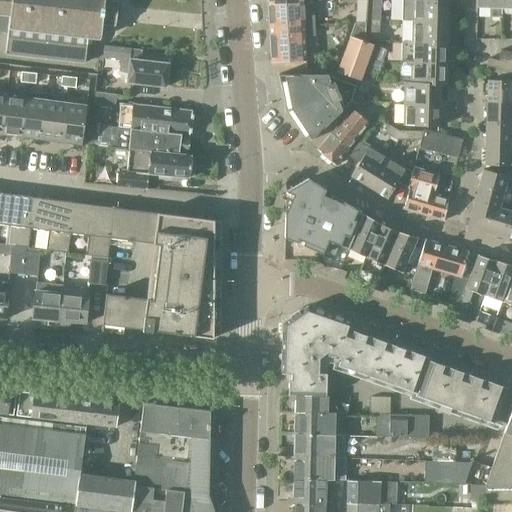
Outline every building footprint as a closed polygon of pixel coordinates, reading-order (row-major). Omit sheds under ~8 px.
[(0,0),(0,32),(9,33),(7,53),(87,62),(90,36),(102,37),(103,22),(117,24),(119,3),(106,2),(105,0),(0,0)] [(364,23),(365,0),(349,0),(348,22),(364,23)] [(401,0),(401,19),(412,19),(448,20),(448,0),(401,0)] [(501,17),(502,7),(501,8),(500,0),(476,0),(477,8),(478,8),(478,6),(490,6),(489,17),(501,17)] [(304,25),(304,30),(315,29),(314,13),(303,13),(302,3),(268,5),(269,28),(304,25)] [(371,8),(370,18),(379,18),(380,8),(371,8)] [(379,18),(370,18),(370,33),(379,34),(379,18)] [(447,41),(448,20),(412,19),(412,40),(447,41)] [(356,23),(350,37),(363,42),(364,23),(356,23)] [(269,28),(271,62),(306,59),(304,37),(315,36),(315,29),(304,30),(304,25),(269,28)] [(373,45),(363,42),(350,37),(337,71),(360,80),(360,79),(373,45)] [(400,61),(411,61),(447,62),(447,41),(412,40),(401,40),(400,61)] [(118,72),(129,73),(128,83),(166,87),(169,63),(141,60),(142,50),(104,46),(103,57),(120,58),(118,72)] [(378,47),(374,57),(376,57),(382,60),(383,60),(387,50),(378,47)] [(498,60),(511,63),(511,52),(500,50),(498,60)] [(382,60),(376,57),(374,57),(369,71),(377,74),(383,60),(382,60)] [(511,63),(498,60),(488,58),(485,70),(511,76),(511,63)] [(332,71),(336,61),(323,60),(323,71),(332,71)] [(446,83),(447,62),(411,61),(410,80),(410,81),(440,82),(440,83),(446,83)] [(28,83),(30,74),(21,73),(20,83),(28,83)] [(42,75),(30,74),(28,83),(42,85),(42,75)] [(310,141),(351,102),(355,86),(327,74),(278,75),(285,113),(290,111),(310,141)] [(53,86),(68,88),(69,78),(54,76),(53,86)] [(360,79),(360,80),(356,91),(364,94),(369,82),(360,79)] [(486,100),(511,101),(511,79),(487,79),(486,100)] [(404,80),(403,102),(440,103),(440,83),(440,82),(410,81),(410,80),(404,80)] [(2,134),(22,136),(27,92),(8,89),(2,134)] [(28,92),(27,92),(22,136),(42,139),(47,100),(28,98),(28,92)] [(42,139),(61,141),(67,97),(66,97),(65,103),(47,100),(42,139)] [(88,99),(67,97),(61,141),(81,144),(81,145),(82,145),(88,99)] [(511,101),(486,100),(486,121),(511,122),(511,101)] [(439,125),(440,103),(403,102),(403,124),(439,125)] [(119,119),(119,128),(118,138),(123,139),(122,143),(130,144),(130,146),(149,148),(150,137),(169,139),(170,133),(189,135),(192,112),(121,104),(119,119)] [(317,149),(335,165),(369,122),(359,113),(352,108),(317,149)] [(511,122),(486,121),(485,142),(511,143),(511,122)] [(394,135),(398,129),(389,123),(385,130),(394,135)] [(110,147),(130,149),(187,155),(189,135),(170,133),(169,139),(150,137),(149,148),(130,146),(130,144),(122,143),(123,139),(118,138),(119,128),(100,127),(98,146),(110,147)] [(421,138),(423,131),(410,130),(410,136),(421,138)] [(461,139),(423,131),(421,138),(418,148),(457,158),(461,139)] [(351,178),(370,189),(387,158),(360,141),(349,157),(360,163),(351,178)] [(484,164),(511,164),(511,143),(485,142),(484,164)] [(192,155),(187,155),(130,149),(128,170),(119,169),(117,186),(147,189),(149,173),(190,178),(192,155)] [(398,183),(409,189),(413,173),(387,158),(370,189),(388,200),(398,183)] [(409,189),(404,206),(443,219),(447,198),(433,194),(438,174),(414,167),(413,173),(409,189)] [(467,224),(504,235),(511,211),(511,209),(511,211),(499,206),(506,180),(511,179),(511,170),(504,171),(503,174),(483,168),(467,224)] [(348,250),(348,248),(363,215),(344,203),(324,194),(324,190),(307,180),(285,193),(284,239),(322,255),(328,242),(348,250)] [(0,222),(6,223),(4,243),(25,246),(28,226),(30,226),(34,197),(0,192),(0,222)] [(47,229),(44,248),(66,251),(68,231),(70,232),(73,202),(34,197),(30,226),(47,229)] [(106,256),(109,237),(111,227),(114,207),(73,202),(70,232),(87,234),(85,253),(106,256)] [(99,323),(213,338),(213,234),(213,220),(114,207),(111,227),(109,237),(148,242),(148,244),(154,245),(147,301),(141,300),(142,298),(104,293),(99,323)] [(380,224),(363,215),(348,248),(365,256),(380,224)] [(365,256),(383,263),(397,231),(380,224),(365,256)] [(401,271),(416,237),(397,231),(383,263),(401,271)] [(420,300),(422,293),(424,293),(431,267),(468,278),(475,254),(424,239),(408,296),(420,300)] [(9,273),(24,275),(26,252),(12,251),(9,273)] [(40,253),(26,252),(24,275),(38,276),(40,253)] [(484,292),(495,261),(477,255),(466,286),(484,292)] [(104,285),(107,260),(92,258),(89,283),(104,285)] [(484,292),(501,299),(511,269),(511,266),(495,261),(484,292)] [(338,269),(337,272),(335,276),(350,281),(353,274),(338,269)] [(511,269),(501,299),(511,303),(511,269)] [(366,287),(374,290),(378,276),(371,274),(366,287)] [(387,279),(378,276),(374,290),(382,293),(387,279)] [(0,282),(0,318),(5,319),(9,283),(0,282)] [(33,319),(59,321),(63,285),(37,283),(33,319)] [(89,287),(63,285),(59,321),(59,327),(70,328),(71,322),(86,324),(89,287)] [(294,412),(343,414),(343,404),(326,404),(327,397),(325,397),(326,375),(318,374),(318,360),(327,355),(339,358),(338,362),(340,362),(339,366),(417,393),(416,395),(495,423),(507,388),(429,360),(430,358),(352,331),(354,324),(341,319),(341,321),(335,319),(336,317),(321,312),(321,314),(315,312),(316,310),(307,307),(282,325),(282,335),(284,335),(284,342),(282,342),(282,355),(283,356),(283,361),(281,361),(281,376),(291,376),(291,382),(288,382),(288,396),(288,397),(288,402),(295,402),(294,412)] [(469,324),(471,319),(472,317),(456,311),(453,319),(469,324)] [(490,332),(495,318),(487,315),(482,329),(490,332)] [(503,321),(495,318),(490,332),(498,334),(503,321)] [(16,391),(0,388),(0,412),(13,414),(16,391)] [(17,415),(53,419),(56,396),(20,391),(17,415)] [(53,419),(73,422),(77,398),(56,396),(53,419)] [(73,422),(94,424),(97,401),(77,398),(73,422)] [(118,403),(97,401),(94,424),(115,427),(118,403)] [(0,497),(124,511),(214,511),(208,492),(208,410),(143,402),(133,481),(79,474),(85,428),(0,417),(0,497)] [(511,411),(485,488),(511,487),(511,411)] [(294,412),(294,434),(326,435),(343,436),(343,414),(294,412)] [(348,413),(348,436),(368,436),(369,414),(348,413)] [(428,415),(389,414),(389,437),(428,437),(428,415)] [(294,434),(293,457),(330,458),(331,448),(325,448),(326,435),(294,434)] [(368,436),(348,436),(347,459),(380,460),(381,437),(368,437),(368,436)] [(345,458),(330,458),(293,457),(293,479),(324,479),(344,480),(345,458)] [(464,484),(471,463),(440,462),(440,484),(464,484)] [(293,479),(292,501),(324,502),(328,502),(329,481),(324,481),(324,479),(293,479)] [(366,504),(379,504),(393,504),(393,505),(430,506),(431,484),(346,481),(346,503),(366,504)] [(0,511),(124,511),(0,497),(0,511)] [(291,511),(331,511),(332,503),(328,503),(328,502),(324,502),(292,501),(291,511)] [(346,503),(345,511),(378,511),(379,504),(366,504),(346,503)]
